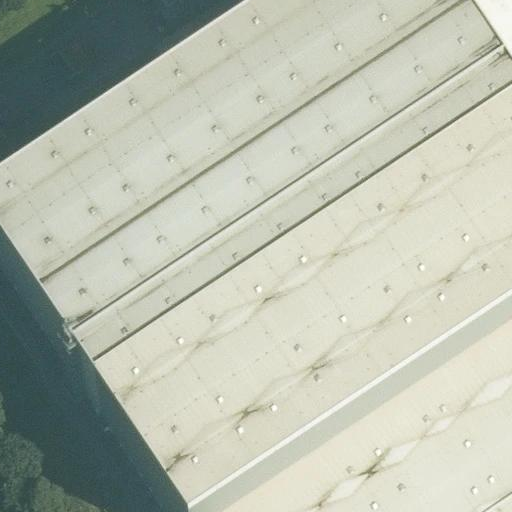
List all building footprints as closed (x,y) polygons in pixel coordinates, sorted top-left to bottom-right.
[(343,0),(204,93),(205,93),(189,103),(190,104),(0,231),(0,272),(101,424),(511,149),(511,110),(437,0),(343,0)] [(149,0),(170,30),(214,0),(149,0)] [(289,0),(188,68),(204,93),(343,0),(289,0)] [(511,511),(511,0),(437,0),(511,110),(511,352),(273,511),(511,511)] [(511,149),(101,424),(160,511),(273,511),(511,352),(511,149)]
